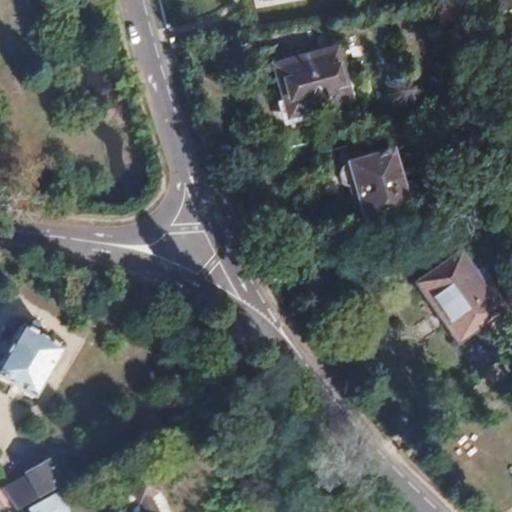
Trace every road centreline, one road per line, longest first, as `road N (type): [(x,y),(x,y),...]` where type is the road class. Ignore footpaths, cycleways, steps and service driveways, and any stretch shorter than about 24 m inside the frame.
road 1 (residential): [(270,333),(435,511)]
road 2 (residential): [(180,159),(270,333)]
road 3 (residential): [(107,243),(192,280),(270,333)]
road 4 (residential): [(131,0),(180,159)]
road 5 (residential): [(180,159),(161,226),(140,242),(107,243)]
